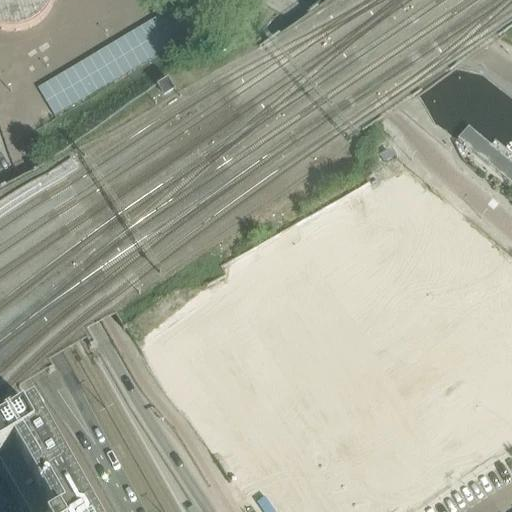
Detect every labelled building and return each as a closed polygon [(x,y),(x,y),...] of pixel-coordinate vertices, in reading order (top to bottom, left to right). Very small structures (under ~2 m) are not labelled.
[(0,0),(0,29),(1,29),(0,30),(0,31),(2,32),(3,31),(3,30),(15,31),(15,32),(16,33),(17,32),(17,31),(28,28),(29,29),(30,29),(31,28),(31,27),(40,20),(41,21),(42,21),(43,20),(43,19),(42,19),(49,9),(50,9),(51,9),(51,8),(50,7),(51,0),(0,0)] [(54,117),(209,25),(193,0),(188,0),(173,9),(38,90),(54,117)] [(174,90),(168,81),(160,86),(166,96),(174,90)] [(511,160),(481,136),(468,151),(511,187),(511,160)] [(90,511),(80,494),(28,401),(5,414),(13,428),(0,435),(0,461),(28,511),(90,511)]
